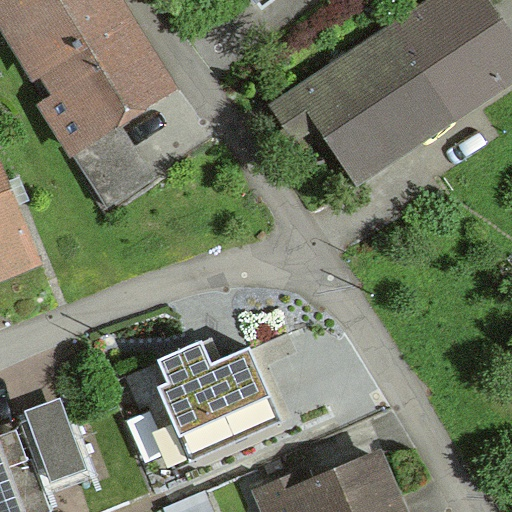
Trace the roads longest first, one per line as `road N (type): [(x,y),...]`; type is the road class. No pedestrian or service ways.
road 1 (residential): [(310,253),(186,276),(0,349)]
road 2 (residential): [(310,253),(139,0)]
road 3 (residential): [(471,511),(310,253)]
